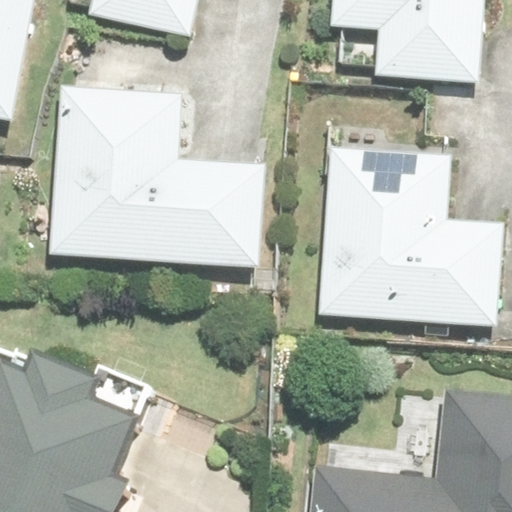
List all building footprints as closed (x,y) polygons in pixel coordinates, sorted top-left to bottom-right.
[(0,0),(0,133),(14,137),(43,0),(0,0)] [(100,0),(95,15),(198,50),(215,0),(100,0)] [(276,0),(273,82),(323,84),(321,121),(431,127),(433,89),(439,89),(443,0),(276,0)] [(210,212),(135,210),(140,148),(7,142),(0,219),(0,308),(74,310),(207,314),(210,212)] [(262,367),(346,368),(346,372),(445,377),(451,267),(393,264),(395,190),(265,188),(262,367)] [(163,511),(206,403),(6,327),(0,342),(0,511),(163,511)] [(511,511),(511,446),(382,432),(373,511),(511,511)]
